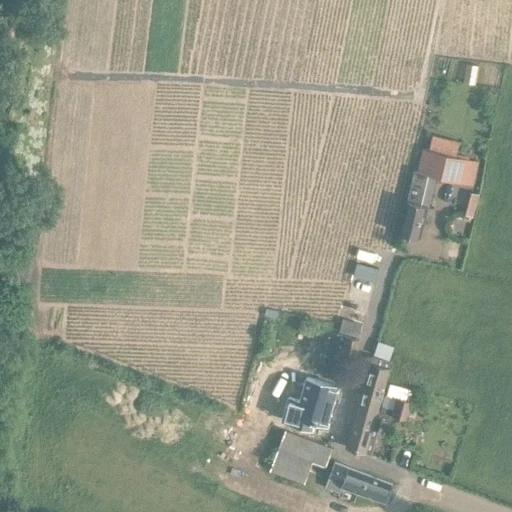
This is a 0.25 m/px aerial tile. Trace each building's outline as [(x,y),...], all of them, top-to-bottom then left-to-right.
[(413,169),(398,231),(418,236),(426,205),(428,205),(435,175),(472,184),(477,161),(455,156),(458,143),(431,137),(428,149),(422,148),(416,170),(413,169)] [(358,261),(345,304),(366,310),(379,267),(358,261)] [(342,319),(338,331),(357,336),(361,324),(342,319)] [(345,335),(340,352),(354,356),(354,355),(358,339),(345,335)] [(366,373),(357,404),(376,409),(390,360),(371,355),(370,357),(366,356),(361,372),(366,373)] [(295,399),(287,422),(310,430),(313,423),(330,429),(344,391),(314,380),(305,403),(295,399)] [(379,410),(376,409),(357,404),(345,446),(370,453),(380,418),(390,421),(392,414),(405,418),(410,401),(396,397),(393,408),(381,405),(379,410)] [(331,448),(284,430),(277,448),(325,466),(331,448)] [(341,486),(384,501),(391,483),(347,466),(334,461),(325,486),(339,491),(341,486)] [(14,466),(0,465),(0,485),(13,486),(14,466)] [(352,511),(329,499),(321,511),(352,511)]
